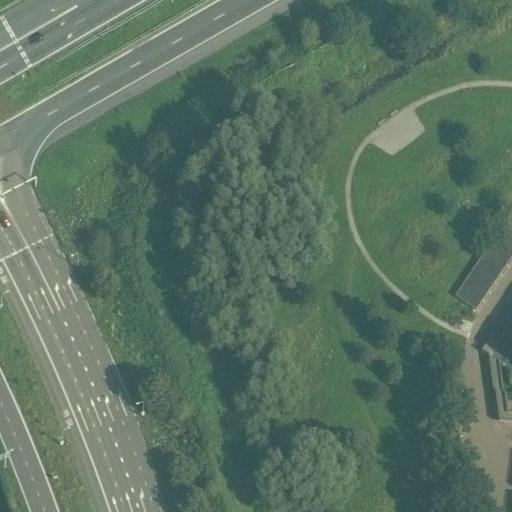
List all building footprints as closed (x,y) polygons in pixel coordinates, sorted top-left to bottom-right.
[(511,232),(505,228),(499,237),(511,245),(511,232)] [(511,245),(499,237),(492,246),(511,258),(511,245)] [(511,258),(492,246),(486,255),(507,269),(511,261),(511,258)] [(486,255),(480,264),(501,278),(507,269),(486,255)] [(480,264),(474,273),(495,287),(501,278),(480,264)] [(474,273),(468,281),(489,296),(495,287),(474,273)] [(468,281),(462,290),(483,305),(489,296),(468,281)] [(483,305),(462,290),(456,299),(477,313),(483,305)] [(511,337),(511,325),(505,321),(500,329),(511,337)] [(489,345),(510,359),(511,355),(511,346),(496,335),(489,345)] [(504,368),(510,359),(489,345),(483,354),(504,368)]
